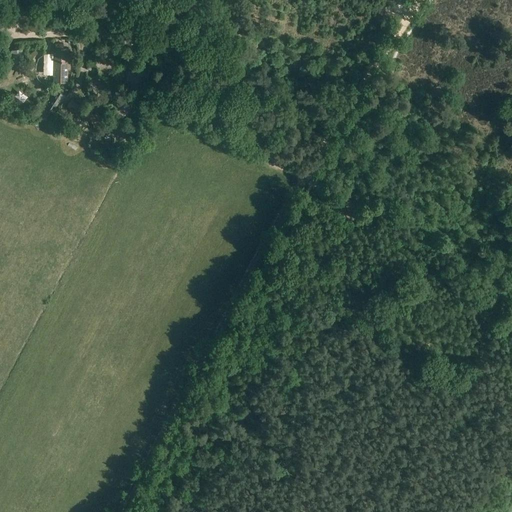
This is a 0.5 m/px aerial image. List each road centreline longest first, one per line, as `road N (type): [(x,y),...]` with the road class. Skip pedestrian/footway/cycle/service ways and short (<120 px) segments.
road 1 (track): [(0,41),(65,27),(215,62),(248,131),(279,164),(511,324)]
road 2 (track): [(419,0),(303,177),(118,511)]
